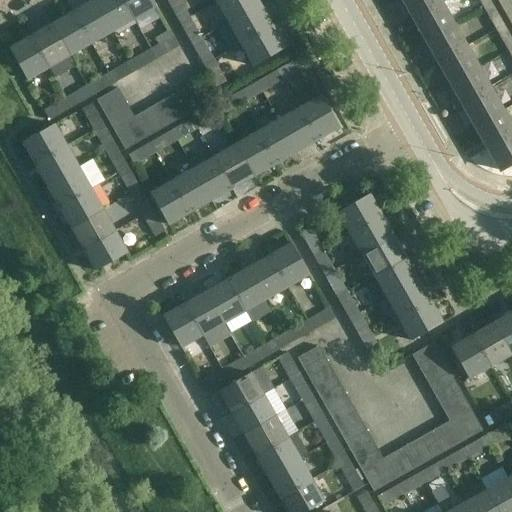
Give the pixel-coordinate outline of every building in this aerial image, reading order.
[(82,7),(73,12),(91,44),(113,32),(96,3),(95,0),(82,7)] [(94,0),(95,0),(96,3),(113,32),(134,20),(122,0),(94,0)] [(122,0),(134,20),(156,7),(151,0),(122,0)] [(185,11),(178,0),(171,0),(168,2),(176,16),(185,11)] [(221,0),(217,3),(229,24),(258,7),(260,5),(257,0),(221,0)] [(442,4),(439,0),(401,0),(414,20),(442,4)] [(490,0),(479,0),(484,9),(493,4),(490,0)] [(511,6),(508,0),(498,0),(498,1),(505,14),(511,10),(511,6)] [(454,25),(442,4),(414,20),(426,42),(454,25)] [(493,4),(484,9),(492,22),(500,17),(493,4)] [(258,7),(229,24),(241,45),(273,27),(267,18),(260,5),(258,7)] [(63,18),(52,24),(53,27),(70,56),(91,44),(73,12),(63,18)] [(40,31),(31,36),(49,68),(70,56),(53,27),(52,24),(40,31)] [(467,47),(454,25),(426,42),(438,63),(467,47)] [(273,27),(241,45),(253,67),(285,49),(285,48),(278,36),(273,27)] [(192,45),(201,40),(194,28),(185,33),(192,45)] [(511,37),(509,33),(501,38),(509,52),(511,49),(511,37)] [(10,48),(9,48),(27,80),(49,68),(31,36),(22,41),(10,48)] [(166,54),(179,47),(174,38),(160,45),(166,54)] [(209,54),(201,40),(192,45),(200,59),(209,54)] [(479,68),(467,47),(438,63),(450,85),(479,68)] [(145,54),(130,63),(135,72),(150,63),(145,54)] [(299,58),(286,66),(291,75),(304,67),(299,58)] [(135,72),(130,63),(117,70),(122,79),(135,72)] [(217,68),(208,73),(215,86),(224,81),(217,68)] [(491,90),(479,68),(450,85),(463,106),(491,90)] [(270,75),(257,82),(262,91),(276,84),(270,75)] [(103,78),(87,87),(93,96),(108,87),(103,78)] [(257,82),(244,90),(249,99),(262,91),(257,82)] [(195,112),(204,106),(192,85),(182,90),(195,112)] [(87,87),(75,94),(80,103),(93,96),(87,87)] [(102,111),(123,98),(118,89),(97,101),(102,111)] [(182,90),(173,96),(185,117),(195,112),(182,90)] [(504,112),(491,90),(463,106),(475,128),(504,112)] [(173,96),(163,101),(176,123),(185,117),(173,96)] [(321,96),(300,108),(312,129),(318,140),(327,135),(338,129),(339,128),(321,96)] [(107,120),(129,108),(123,98),(102,111),(107,120)] [(228,99),(214,106),(220,115),(233,108),(228,99)] [(163,101),(154,106),(166,128),(176,123),(163,101)] [(91,103),(82,108),(90,121),(99,116),(91,103)] [(63,113),(58,104),(44,111),(50,120),(63,113)] [(144,112),(156,134),(166,128),(154,106),(144,112)] [(214,106),(201,114),(206,123),(220,115),(214,106)] [(125,151),(134,117),(129,108),(107,120),(125,151)] [(300,108),(279,120),(284,129),(295,150),(297,152),(309,145),(318,140),(312,129),(300,108)] [(156,134),(144,112),(134,117),(125,151),(156,134)] [(475,128),(488,149),(511,135),(511,126),(504,112),(475,128)] [(263,129),(257,132),(276,164),(285,159),(297,152),(295,150),(284,129),(279,120),(263,129)] [(185,123),(172,131),(177,140),(190,132),(185,123)] [(40,132),(21,142),(22,144),(29,155),(34,165),(66,147),(53,124),(52,125),(40,132)] [(172,131),(159,138),(164,147),(177,140),(172,131)] [(257,132),(236,144),(253,174),(254,176),(266,170),(276,164),(257,132)] [(109,133),(100,139),(107,152),(116,147),(109,133)] [(511,135),(488,149),(500,171),(511,164),(511,135)] [(236,144),(215,156),(233,188),(243,183),(254,176),(253,174),(236,144)] [(66,147),(34,165),(39,174),(46,186),(49,185),(78,168),(66,147)] [(116,147),(107,152),(115,165),(124,160),(116,147)] [(142,148),(128,156),(133,165),(147,157),(142,148)] [(215,156),(193,169),(210,198),(212,201),(225,193),(233,188),(215,156)] [(49,185),(46,186),(53,198),(58,207),(90,189),(78,168),(49,185)] [(193,169),(173,180),(191,213),(200,207),(212,201),(210,198),(193,169)] [(133,176),(123,181),(131,194),(140,189),(133,176)] [(173,180),(150,193),(168,226),(169,225),(182,218),(191,213),(173,180)] [(90,189),(58,207),(64,217),(70,229),(73,227),(102,210),(90,189)] [(140,189),(131,194),(138,207),(147,202),(140,189)] [(338,213),(351,235),(382,216),(370,195),(338,213)] [(73,227),(70,229),(77,241),(83,250),(114,232),(102,210),(73,227)] [(351,235),(363,256),(395,238),(382,216),(351,235)] [(157,219),(148,224),(155,237),(164,232),(157,219)] [(311,230),(302,235),(310,248),(318,243),(311,230)] [(114,232),(83,250),(87,258),(94,271),(95,272),(126,254),(114,232)] [(363,256),(375,277),(407,259),(395,238),(363,256)] [(287,287),(309,274),(291,242),(269,255),(287,287)] [(266,299),(287,287),(269,255),(248,267),(266,299)] [(327,259),(319,264),(326,277),(335,272),(327,259)] [(375,277),(387,299),(419,280),(407,259),(375,277)] [(244,311),(266,299),(248,267),(226,279),(244,311)] [(335,272),(326,277),(334,290),(343,285),(335,272)] [(223,323),(244,311),(226,279),(205,291),(223,323)] [(387,299),(399,320),(431,301),(419,280),(387,299)] [(205,291),(184,304),(202,335),(223,323),(205,291)] [(352,301),(343,306),(351,319),(360,314),(352,301)] [(412,342),(428,332),(444,323),(431,301),(399,320),(412,342)] [(180,347),(202,335),(184,304),(163,316),(180,347)] [(329,308),(315,316),(321,325),(334,317),(329,308)] [(511,353),(511,312),(495,323),(511,353)] [(360,314),(351,319),(358,333),(367,328),(360,314)] [(491,366),(511,354),(511,353),(495,323),(473,335),(491,366)] [(299,325),(286,333),(291,342),(304,334),(299,325)] [(286,333),(273,341),(278,350),(289,343),(291,342),(286,333)] [(491,366),(473,335),(451,347),(469,379),(491,366)] [(412,353),(418,362),(438,351),(433,341),(412,353)] [(377,344),(368,349),(376,362),(384,357),(377,344)] [(297,357),(302,366),(324,354),(318,345),(297,357)] [(256,350),(243,358),(248,367),(262,359),(256,350)] [(423,372),(444,360),(438,351),(418,362),(423,372)] [(287,352),(278,357),(285,370),(295,365),(287,352)] [(302,366),(308,376),(329,364),(324,354),(302,366)] [(243,358),(230,365),(235,374),(248,367),(243,358)] [(423,372),(428,381),(449,369),(444,360),(423,372)] [(308,376),(313,385),(334,373),(329,364),(308,376)] [(434,391),(454,379),(449,369),(428,381),(434,391)] [(219,390),(231,412),(263,394),(250,372),(219,390)] [(313,385),(319,395),(340,382),(334,373),(313,385)] [(213,375),(200,383),(205,392),(218,384),(213,375)] [(434,391),(439,400),(460,388),(454,379),(434,391)] [(304,382),(295,387),(302,400),(312,395),(304,382)] [(319,395),(324,404),(345,392),(340,382),(319,395)] [(444,409),(465,397),(460,388),(439,400),(444,409)] [(324,404),(329,413),(351,401),(345,392),(324,404)] [(231,412),(243,434),(275,416),(263,394),(231,412)] [(312,395),(302,400),(310,413),(319,408),(312,395)] [(465,397),(444,409),(450,419),(471,407),(465,397)] [(511,402),(511,400),(489,413),(494,422),(507,414),(511,411),(511,402)] [(329,413),(335,423),(356,410),(351,401),(329,413)] [(450,419),(441,425),(453,446),(483,429),(471,407),(450,419)] [(335,423),(340,432),(361,420),(356,410),(335,423)] [(243,434),(255,455),(287,437),(275,416),(243,434)] [(340,432),(345,441),(367,429),(361,420),(340,432)] [(505,423),(492,430),(497,439),(510,432),(505,423)] [(328,424),(319,429),(326,442),(335,437),(328,424)] [(453,446),(440,425),(431,430),(443,452),(453,446)] [(345,441),(351,451),(372,439),(367,429),(345,441)] [(431,430),(421,436),(434,457),(443,452),(431,430)] [(434,457),(421,436),(412,441),(424,463),(434,457)] [(255,455),(267,476),(299,458),(287,437),(255,455)] [(335,437),(326,442),(334,456),(343,450),(335,437)] [(351,451),(356,460),(377,448),(372,439),(351,451)] [(475,440),(462,448),(467,457),(480,449),(475,440)] [(412,441),(402,447),(415,468),(424,463),(412,441)] [(415,468),(402,447),(393,452),(405,474),(415,468)] [(377,448),(356,460),(362,470),(383,458),(377,448)] [(462,448),(449,455),(454,464),(467,457),(462,448)] [(383,458),(362,470),(374,491),(405,474),(393,452),(383,458)] [(267,476),(280,497),(311,480),(299,458),(267,476)] [(433,464),(420,472),(425,481),(438,473),(433,464)] [(353,468),(344,473),(351,486),(361,481),(353,468)] [(420,472),(407,480),(412,489),(425,481),(420,472)] [(511,511),(511,484),(508,478),(487,490),(499,511),(511,511)] [(304,511),(324,501),(311,480),(280,497),(287,511),(304,511)] [(390,489),(377,497),(382,506),(395,498),(390,489)] [(499,511),(487,490),(465,502),(471,511),(499,511)] [(366,491),(357,497),(365,510),(374,504),(366,491)] [(471,511),(465,502),(447,511),(471,511)]
